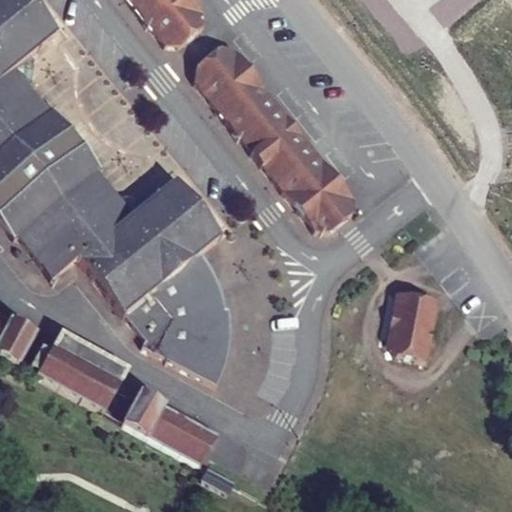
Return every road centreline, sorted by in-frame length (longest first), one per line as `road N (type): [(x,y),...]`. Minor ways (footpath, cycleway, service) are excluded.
road 1 (residential): [(0,273),(32,306),(260,431),(288,414),(318,287),(340,257)]
road 2 (residential): [(95,0),(289,241),(310,254),(340,257)]
road 3 (residential): [(292,0),(436,183)]
road 4 (residential): [(436,183),(511,295)]
road 5 (residential): [(340,257),(436,183)]
